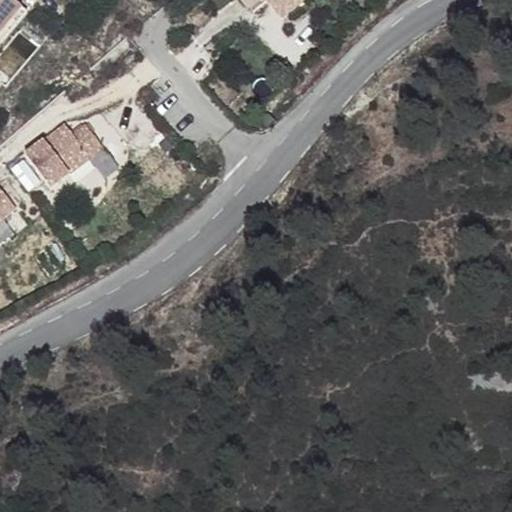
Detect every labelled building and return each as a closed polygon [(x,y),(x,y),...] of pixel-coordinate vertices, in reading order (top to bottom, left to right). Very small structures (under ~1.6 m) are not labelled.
[(18,0),(0,0),(0,48),(32,11),(18,0)] [(268,0),(272,5),(278,0),(284,0),(298,17),(319,0),(268,0)] [(298,17),(284,0),(278,0),(272,5),(288,25),(298,17)] [(52,147),(33,161),(54,187),(70,175),(63,166),(86,148),(93,157),(107,146),(89,123),(76,132),(68,122),(46,139),(52,147)] [(46,139),(28,153),(33,161),(52,147),(46,139)] [(63,166),(70,175),(93,157),(86,148),(63,166)] [(0,225),(19,211),(0,186),(0,225)]
